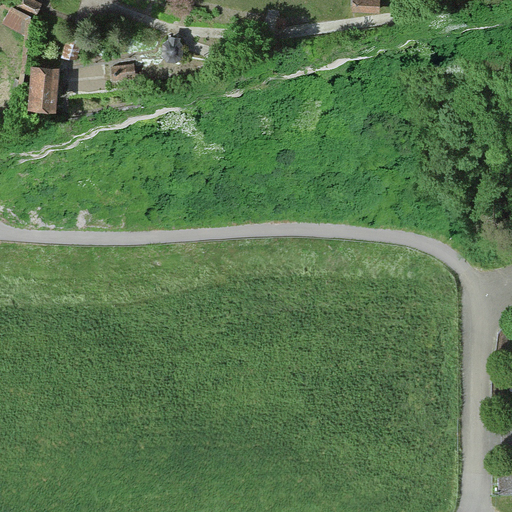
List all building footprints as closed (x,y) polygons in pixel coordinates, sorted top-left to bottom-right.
[(41,3),(33,0),(19,0),(17,5),(36,14),(41,3)] [(380,0),(351,0),(351,7),(379,10),(380,0)] [(287,18),(277,16),(276,25),(286,27),(287,18)] [(83,36),(68,32),(62,54),(77,58),(83,36)] [(180,35),(170,33),(169,37),(163,40),(161,50),(166,57),(176,58),(184,52),(185,45),(180,39),(180,35)] [(133,65),(111,67),(112,81),(135,79),(133,65)] [(59,70),(31,67),(28,109),(55,112),(59,70)] [(73,173),(74,129),(48,128),(47,172),(73,173)] [(511,464),(498,465),(499,492),(511,491),(511,464)]
